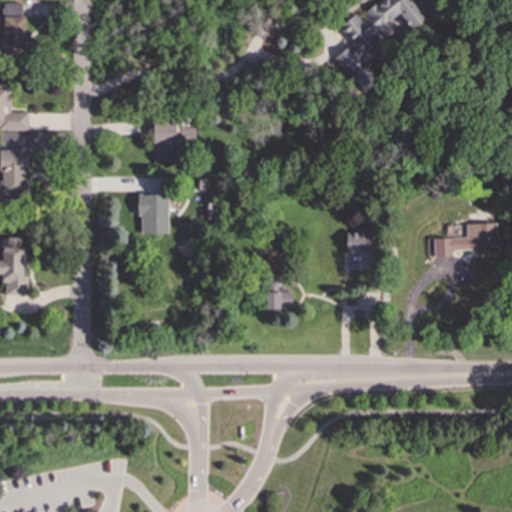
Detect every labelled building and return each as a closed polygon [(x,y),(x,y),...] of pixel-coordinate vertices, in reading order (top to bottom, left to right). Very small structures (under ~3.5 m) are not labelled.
[(334,57),(336,62),(363,89),(376,82),(366,62),(371,57),(367,50),(376,42),(381,39),(386,38),(396,28),(389,21),(397,13),(405,21),(409,29),(417,25),(424,17),(416,9),(414,4),(410,0),(378,0),(359,19),(355,15),(339,24),(349,42),(334,57)] [(0,131),(27,131),(27,112),(10,112),(10,82),(0,82),(0,131)] [(152,120),(152,161),(181,161),(182,147),(194,147),(194,128),(175,127),(175,121),(152,120)] [(0,195),(25,196),(27,150),(0,149),(0,195)] [(167,233),(167,195),(138,195),(138,234),(167,233)] [(465,224),(465,237),(450,237),(449,227),(446,227),(447,238),(433,238),(433,256),(452,256),(452,251),(497,250),(496,223),(465,224)] [(368,232),(345,232),(345,252),(368,252),(368,232)] [(27,294),(27,276),(22,276),(22,237),(7,237),(7,246),(1,246),(1,261),(0,261),(0,274),(3,274),(3,294),(27,294)] [(291,305),(291,292),(281,291),(282,282),(265,282),(265,311),(279,311),(279,305),(291,305)]
